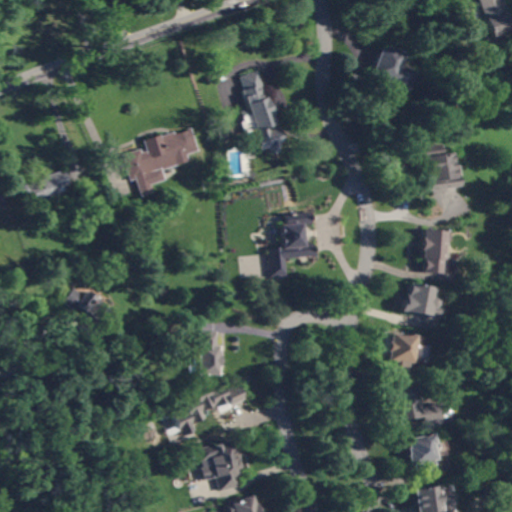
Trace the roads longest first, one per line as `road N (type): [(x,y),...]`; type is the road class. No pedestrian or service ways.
road 1 (residential): [(320,0),(326,97),(369,224),(345,367),(373,488),(371,511)]
road 2 (residential): [(314,511),(284,419),(284,331),(311,314),(353,323)]
road 3 (residential): [(0,87),(243,0)]
